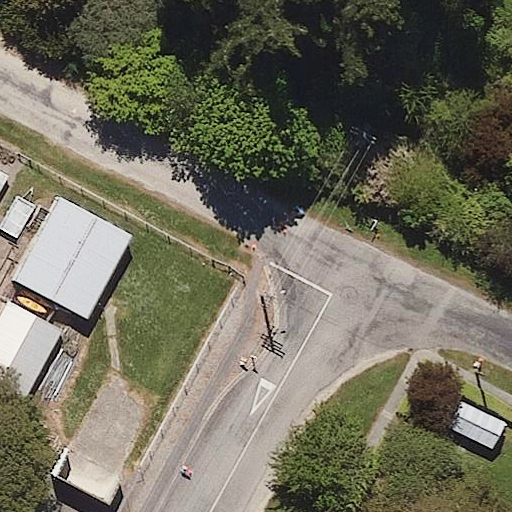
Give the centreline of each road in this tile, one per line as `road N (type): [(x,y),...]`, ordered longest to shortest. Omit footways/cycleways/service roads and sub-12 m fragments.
road 1 (residential): [(344,265),(0,51)]
road 2 (residential): [(344,265),(209,511)]
road 3 (residential): [(511,340),(344,265)]
